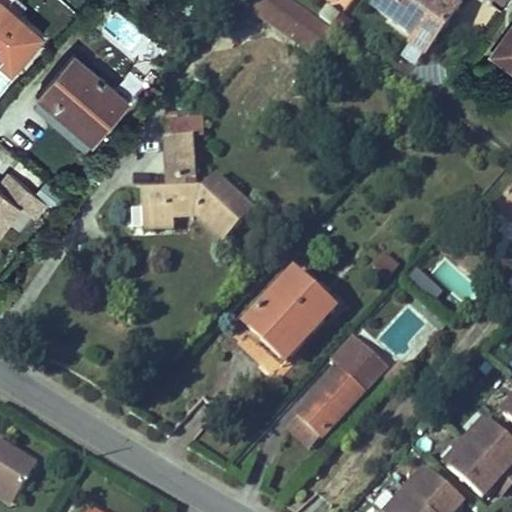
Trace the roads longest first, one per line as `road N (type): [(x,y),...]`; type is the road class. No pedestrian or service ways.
road 1 (residential): [(511,291),(309,511)]
road 2 (tertiary): [(0,372),(234,511)]
road 3 (unknown): [(0,131),(83,35)]
